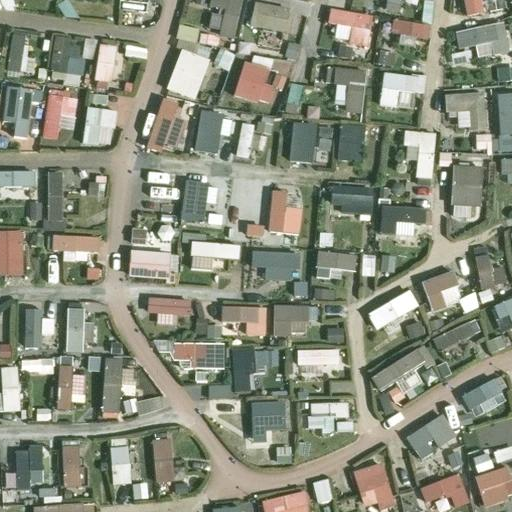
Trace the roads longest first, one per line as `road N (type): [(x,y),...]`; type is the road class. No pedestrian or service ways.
road 1 (residential): [(440,263),(358,313),(372,440)]
road 2 (residential): [(0,436),(150,430),(199,410)]
road 3 (residential): [(319,180),(135,164)]
road 4 (residential): [(167,42),(0,20)]
road 5 (residential): [(120,293),(155,359),(199,410)]
road 6 (residential): [(0,161),(135,164)]
road 7 (residential): [(396,425),(511,360)]
road 8 (residential): [(135,164),(121,226),(120,293)]
road 9 (residential): [(253,474),(293,476),(372,440)]
road 10 (residential): [(167,42),(135,164)]
road 11 (residential): [(0,295),(120,293)]
